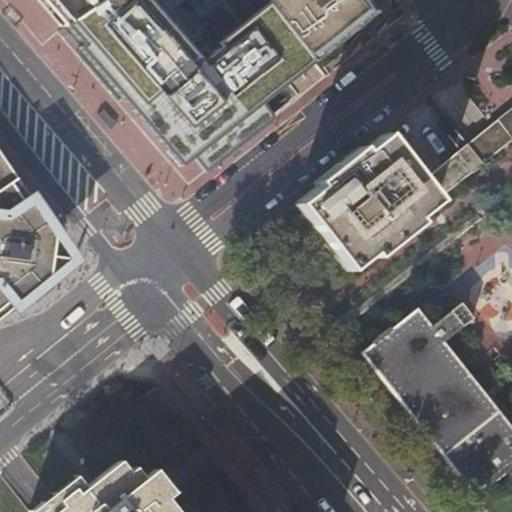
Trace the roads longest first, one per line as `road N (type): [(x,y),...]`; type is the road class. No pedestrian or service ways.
road 1 (residential): [(436,22),(166,238)]
road 2 (residential): [(188,258),(456,50)]
road 3 (secondary): [(407,511),(188,258)]
road 4 (secondary): [(155,294),(344,511)]
road 5 (secondary): [(166,238),(0,45)]
road 6 (residential): [(0,436),(155,294)]
road 7 (residential): [(124,268),(58,321),(0,348)]
